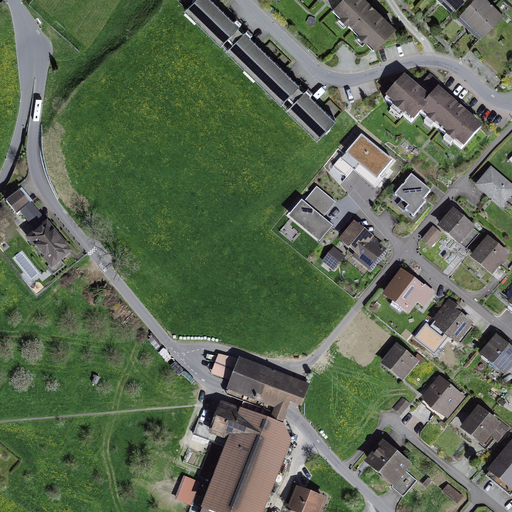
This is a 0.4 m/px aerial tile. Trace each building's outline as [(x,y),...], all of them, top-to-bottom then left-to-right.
[(239,31),(207,0),(195,0),(184,12),(311,139),(329,122),(293,85),(239,31)] [(389,30),(359,0),(342,0),(331,12),(369,50),(389,30)] [(439,0),(436,3),(446,13),(459,0),(439,0)] [(462,26),(483,5),(478,0),(468,0),(452,17),(462,26)] [(483,5),(462,26),(472,36),(493,14),(483,5)] [(436,85),(427,77),(421,83),(430,91),(436,85)] [(409,125),(420,114),(428,106),(405,84),(386,103),(409,125)] [(428,106),(420,114),(460,152),(478,132),(439,94),(428,106)] [(389,163),(353,131),(340,145),(358,161),(354,166),(373,182),(389,163)] [(509,191),(486,169),(469,187),(493,208),(509,191)] [(425,194),(409,179),(392,198),(404,209),(400,212),(408,219),(420,206),(417,203),(425,194)] [(324,190),(314,183),(293,212),(316,229),(327,213),(314,204),(324,190)] [(23,192),(9,205),(18,215),(22,212),(33,203),(23,192)] [(22,212),(41,233),(34,239),(62,271),(79,256),(33,203),(22,212)] [(473,229),(453,211),(440,226),(437,224),(423,240),(430,246),(444,231),(459,244),(473,229)] [(329,245),(345,259),(362,238),(346,225),(329,245)] [(362,238),(345,259),(361,272),(378,252),(362,238)] [(507,255),(488,239),(473,258),(492,274),(507,255)] [(339,259),(330,250),(319,262),(328,271),(339,259)] [(425,295),(395,273),(376,297),(397,313),(406,301),(415,308),(425,295)] [(448,342),(461,327),(452,320),(456,315),(444,305),(427,325),(448,342)] [(495,375),(508,358),(487,341),(473,357),(495,375)] [(392,379),(407,363),(390,348),(375,363),(392,379)] [(241,410),(283,426),(288,413),(290,406),(301,409),(309,386),(239,358),(239,359),(218,355),(211,375),(230,382),(227,391),(227,392),(228,393),(227,396),(243,403),(241,410)] [(456,399),(435,381),(417,402),(439,420),(456,399)] [(265,511),(292,444),(283,426),(241,410),(221,402),(208,435),(227,442),(200,511),(202,511),(265,511)] [(406,407),(401,402),(393,410),(399,415),(406,407)] [(469,445),(487,425),(469,410),(452,431),(469,445)] [(506,431),(498,423),(486,437),(494,444),(506,431)] [(511,489),(511,444),(489,472),(511,491),(511,489)] [(400,466),(376,445),(357,465),(382,487),(400,466)] [(413,482),(403,473),(389,489),(399,498),(413,482)] [(458,498),(445,486),(438,494),(451,506),(458,498)] [(321,511),(326,500),(297,488),(287,511),(321,511)]
